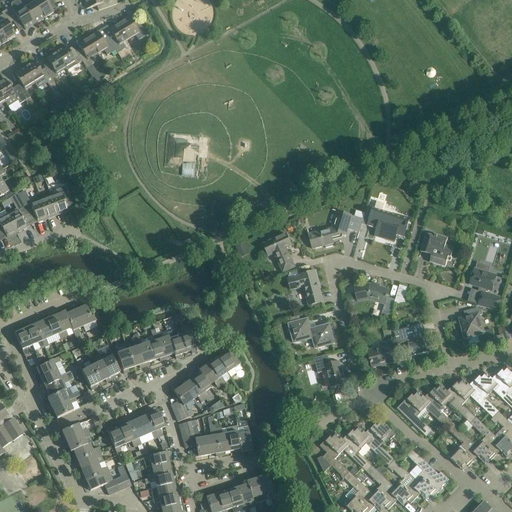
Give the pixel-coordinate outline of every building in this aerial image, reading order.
[(32,0),(34,3),(44,18),(53,12),(51,9),(55,7),(52,0),(32,0)] [(96,6),(98,11),(117,5),(115,0),(83,0),(87,9),(96,6)] [(34,24),(25,8),(20,1),(6,10),(13,21),(18,18),(25,30),(34,24)] [(25,8),(34,24),(44,18),(34,3),(25,8)] [(2,15),(0,16),(0,31),(6,42),(16,36),(8,24),(13,21),(6,10),(1,13),(2,15)] [(134,26),(129,17),(119,23),(129,39),(135,36),(138,40),(147,35),(139,23),(134,26)] [(129,39),(119,23),(109,30),(114,38),(110,41),(108,38),(115,50),(117,54),(126,48),(123,43),(129,39)] [(98,32),(87,38),(97,54),(104,50),(107,55),(111,53),(115,50),(108,38),(103,41),(98,32)] [(97,54),(87,38),(86,39),(85,37),(76,42),(83,53),(78,56),(82,62),(86,68),(94,63),(91,58),(97,54)] [(65,46),(55,52),(66,69),(67,71),(77,65),(82,62),(78,56),(74,50),(69,53),(68,50),(65,46)] [(50,65),(45,68),(54,82),(53,80),(58,77),(57,75),(66,69),(55,52),(46,58),(50,65)] [(54,82),(45,68),(40,71),(33,61),(24,67),(34,84),(37,89),(47,83),(49,86),(54,82)] [(25,89),(34,84),(24,67),(14,73),(22,86),(18,89),(25,101),(30,97),(25,89)] [(4,79),(0,81),(0,94),(5,102),(8,107),(17,101),(19,104),(25,101),(18,89),(12,92),(4,79)] [(174,158),(182,159),(183,145),(175,145),(174,158)] [(181,175),(193,175),(194,163),(181,163),(181,175)] [(28,177),(21,182),(24,187),(31,183),(28,177)] [(2,182),(0,183),(0,196),(8,191),(2,182)] [(57,194),(51,196),(58,215),(68,211),(64,199),(69,197),(68,194),(65,187),(64,187),(56,190),(57,194)] [(11,190),(4,195),(7,200),(14,195),(11,190)] [(24,192),(18,195),(23,206),(30,222),(36,219),(37,222),(48,218),(41,200),(30,204),(30,203),(29,203),(24,192)] [(17,210),(7,215),(17,232),(26,227),(25,225),(30,222),(23,206),(18,195),(12,198),(18,208),(17,209),(17,210)] [(51,196),(41,200),(48,218),(58,215),(51,196)] [(364,219),(362,224),(368,226),(377,229),(375,237),(386,240),(394,243),(397,235),(404,237),(405,234),(410,218),(394,213),(394,215),(382,211),(384,204),(377,202),(375,209),(367,207),(365,214),(364,219)] [(364,219),(337,211),(332,228),(309,234),(313,249),(327,245),(327,248),(333,246),(332,244),(333,244),(332,238),(340,236),(341,234),(346,235),(348,229),(360,233),(362,224),(364,219)] [(0,238),(6,236),(7,238),(17,232),(7,215),(0,219),(0,238)] [(286,234),(263,244),(269,256),(274,254),(283,273),(295,267),(286,248),(291,246),(286,234)] [(433,236),(426,234),(421,252),(428,254),(429,251),(433,252),(430,263),(445,267),(448,257),(451,258),(453,249),(445,247),(448,238),(434,234),(433,236)] [(247,251),(244,244),(237,247),(240,255),(247,251)] [(497,276),(480,271),(474,269),(470,284),(485,289),(484,293),(482,292),(478,305),(497,310),(500,298),(490,295),(491,291),(492,291),(497,276)] [(309,306),(323,302),(315,271),(300,275),(301,276),(288,280),(291,290),(303,287),(309,306)] [(369,284),(355,288),(358,302),(369,299),(385,304),(381,316),(390,315),(395,299),(387,297),(389,290),(380,287),(373,285),(369,284)] [(407,287),(400,285),(394,303),(406,303),(404,297),(407,287)] [(81,308),(76,310),(83,327),(98,320),(95,314),(91,316),(85,303),(80,305),(81,308)] [(483,332),(480,321),(478,315),(482,314),(480,308),(476,309),(464,312),(466,318),(461,320),(462,326),(460,326),(464,340),(478,336),(480,342),(494,338),(492,330),(483,332)] [(69,310),(65,312),(72,328),(76,337),(80,335),(77,329),(83,327),(76,310),(71,313),(69,310)] [(58,311),(54,313),(65,339),(68,337),(66,331),(72,328),(65,312),(60,314),(58,311)] [(61,340),(65,339),(54,313),(49,315),(50,318),(45,320),(52,337),(58,334),(61,340)] [(308,319),(288,324),(294,343),(312,338),(315,349),(335,344),(329,324),(311,329),(308,319)] [(39,320),(34,322),(45,347),(48,346),(46,339),(52,337),(45,320),(40,322),(39,320)] [(30,327),(25,329),(32,345),(38,343),(41,349),(45,347),(34,322),(29,324),(30,327)] [(423,324),(412,327),(394,332),(397,344),(408,341),(409,344),(408,344),(411,357),(427,352),(424,340),(423,340),(422,338),(426,337),(423,324)] [(383,328),(386,337),(391,335),(389,326),(383,328)] [(26,348),(32,345),(25,329),(20,331),(19,328),(14,331),(24,356),(29,354),(26,348)] [(190,333),(180,336),(185,353),(190,351),(191,354),(197,352),(196,349),(202,347),(196,328),(189,330),(190,333)] [(171,332),(167,333),(168,337),(169,337),(174,354),(176,359),(181,358),(180,355),(185,353),(180,336),(173,339),(171,332)] [(160,333),(156,334),(165,360),(170,358),(169,355),(174,354),(169,337),(168,337),(162,339),(160,333)] [(154,342),(148,344),(154,361),(159,359),(160,362),(165,360),(156,334),(152,335),(154,342)] [(148,362),(154,361),(148,344),(146,339),(140,341),(139,340),(136,341),(144,367),(149,365),(148,362)] [(126,347),(127,351),(133,368),(138,366),(139,369),(144,367),(136,341),(132,342),(132,345),(126,347)] [(383,346),(368,351),(372,368),(380,366),(387,364),(395,362),(396,364),(401,362),(398,351),(393,353),(390,341),(382,343),(383,346)] [(128,370),(133,368),(127,351),(121,353),(119,347),(115,348),(124,374),(129,372),(128,370)] [(221,355),(217,359),(227,373),(230,378),(236,374),(233,369),(240,364),(230,349),(226,352),(224,350),(220,353),(221,355)] [(102,354),(98,356),(111,380),(116,378),(114,375),(120,373),(112,357),(113,357),(110,350),(102,354)] [(326,371),(331,388),(346,384),(342,370),(341,371),(339,361),(330,363),(328,355),(314,359),(318,373),(326,371)] [(111,380),(98,356),(95,358),(98,364),(92,367),(100,383),(105,380),(106,383),(111,380)] [(41,378),(57,370),(54,364),(60,361),(58,357),(33,369),(36,374),(38,373),(41,378)] [(210,359),(206,362),(222,385),(225,383),(221,377),(227,373),(217,359),(212,362),(210,359)] [(203,368),(199,371),(200,373),(209,385),(214,382),(218,387),(222,385),(206,362),(202,365),(203,368)] [(100,383),(92,367),(86,370),(83,364),(79,366),(91,391),(96,388),(95,385),(100,383)] [(494,392),(511,408),(511,396),(509,394),(508,395),(506,393),(511,387),(511,370),(507,366),(503,371),(501,370),(492,379),(493,380),(499,387),(494,392)] [(43,383),(40,384),(43,389),(72,375),(70,372),(65,374),(63,368),(57,370),(41,378),(43,383)] [(471,386),(470,386),(477,393),(472,398),(480,405),(489,414),(495,408),(486,400),(485,401),(484,399),(493,390),(494,392),(499,387),(493,380),(492,379),(485,372),(480,377),(480,376),(479,376),(474,381),(475,382),(471,386)] [(194,374),(190,377),(206,400),(207,402),(210,400),(205,392),(211,388),(209,385),(200,373),(196,376),(194,374)] [(63,391),(63,392),(66,390),(63,384),(74,379),(72,375),(43,389),(45,394),(48,393),(50,397),(50,398),(63,391)] [(187,382),(183,385),(193,400),(198,396),(202,402),(206,400),(190,377),(186,380),(187,382)] [(471,386),(470,385),(462,378),(458,383),(456,382),(451,387),(452,388),(448,393),(454,399),(449,404),(471,424),(476,418),(464,406),(463,407),(461,405),(470,396),(472,398),(477,393),(470,386),(471,386)] [(427,410),(429,412),(448,430),(454,424),(441,412),(440,413),(439,412),(448,402),(449,404),(454,399),(448,393),(440,384),(435,389),(434,388),(424,398),(426,400),(432,405),(427,410)] [(176,386),(172,389),(180,401),(184,406),(185,405),(187,408),(188,408),(194,404),(194,403),(192,401),(193,400),(183,385),(178,389),(176,386)] [(50,404),(47,405),(49,410),(74,398),(79,396),(78,392),(75,386),(71,388),(66,390),(63,392),(63,391),(50,398),(50,397),(47,399),(50,404)] [(432,405),(426,400),(424,398),(417,390),(412,395),(411,394),(397,409),(426,437),(432,431),(421,420),(429,412),(427,410),(432,405)] [(87,404),(93,402),(88,391),(83,394),(87,404)] [(239,394),(235,396),(239,402),(244,401),(239,394)] [(76,402),(74,398),(49,410),(51,415),(54,413),(57,419),(73,411),(70,405),(76,402)] [(184,407),(184,406),(180,401),(171,405),(173,411),(184,407)] [(0,456),(4,453),(6,455),(2,448),(12,441),(14,443),(13,441),(24,434),(25,436),(14,418),(13,419),(10,413),(8,415),(5,410),(1,403),(2,402),(0,403),(0,402),(0,456)] [(173,411),(175,416),(187,412),(186,412),(184,406),(184,407),(173,411)] [(165,427),(158,411),(153,413),(151,410),(147,413),(157,438),(161,436),(158,430),(165,427)] [(189,417),(187,412),(175,416),(178,422),(189,417)] [(511,425),(507,421),(507,420),(499,412),(493,418),(491,420),(496,424),(498,422),(506,430),(507,429),(508,431),(499,440),(498,439),(493,444),(499,450),(508,458),(511,453),(511,425)] [(143,417),(138,419),(145,436),(151,433),(154,439),(157,438),(147,413),(142,415),(143,417)] [(96,429),(102,427),(98,417),(92,419),(96,429)] [(498,439),(480,421),(476,418),(471,424),(483,436),(484,436),(486,437),(477,446),(475,445),(470,450),(477,456),(485,464),(490,459),(491,461),(496,455),(495,454),(499,450),(493,444),(498,439)] [(139,438),(145,436),(138,419),(133,422),(131,419),(127,421),(137,446),(139,450),(143,449),(139,438)] [(371,449),(385,462),(389,466),(395,460),(382,448),(381,449),(380,447),(389,438),(390,440),(395,435),(380,420),(376,425),(375,424),(370,429),(371,430),(366,434),(367,435),(367,436),(373,441),(368,446),(371,449)] [(123,426),(118,428),(125,444),(131,442),(134,448),(137,446),(127,421),(122,423),(123,426)] [(194,421),(190,422),(192,428),(193,434),(195,440),(196,446),(197,452),(194,453),(195,458),(209,455),(206,438),(200,439),(198,432),(197,427),(196,427),(194,421)] [(190,422),(179,425),(180,431),(192,428),(190,422)] [(61,439),(63,443),(89,433),(87,429),(86,429),(84,423),(78,425),(62,432),(64,437),(61,439)] [(472,461),(477,456),(470,450),(475,445),(454,424),(448,430),(461,443),(462,442),(463,443),(454,453),(452,451),(447,456),(463,470),(467,466),(468,467),(473,462),(472,461)] [(226,428),(230,451),(236,450),(237,453),(241,452),(237,429),(237,426),(226,428)] [(344,441),(350,447),(345,452),(362,468),(366,472),(372,466),(363,457),(371,449),(368,446),(373,441),(367,436),(367,435),(366,434),(358,426),(353,431),(352,430),(347,435),(348,436),(344,441)] [(119,447),(125,444),(118,428),(113,430),(112,427),(106,430),(117,455),(121,453),(119,447)] [(237,429),(241,452),(247,451),(248,454),(253,454),(248,427),(237,429)] [(192,428),(180,431),(182,437),(193,434),(192,428)] [(221,429),(215,430),(220,456),(224,455),(224,453),(230,451),(226,428),(221,429)] [(216,457),(220,456),(215,430),(209,431),(210,437),(206,438),(209,455),(215,454),(216,457)] [(317,459),(322,474),(330,465),(344,478),(350,472),(337,460),(336,461),(335,460),(344,450),(345,452),(350,447),(344,441),(335,432),(331,437),(330,436),(320,446),(327,453),(323,458),(322,457),(317,459)] [(89,433),(63,443),(65,448),(68,447),(70,452),(73,451),(87,445),(89,444),(93,442),(90,436),(89,433)] [(193,434),(182,437),(184,443),(195,440),(193,434)] [(185,449),(196,446),(195,440),(184,443),(185,449)] [(72,457),(74,462),(100,451),(98,448),(92,450),(89,444),(87,445),(73,451),(75,456),(72,457)] [(409,453),(407,456),(411,460),(417,466),(423,471),(415,480),(416,481),(411,486),(417,492),(418,492),(420,494),(426,500),(430,495),(433,498),(443,488),(442,487),(449,480),(441,472),(439,475),(423,460),(420,457),(417,454),(413,450),(409,453)] [(100,451),(75,462),(77,467),(79,466),(82,471),(98,464),(96,458),(100,456),(102,456),(100,451)] [(144,458),(146,468),(152,467),(169,463),(167,457),(170,456),(169,452),(144,458)] [(420,494),(418,492),(417,492),(411,486),(416,481),(395,460),(389,466),(402,478),(404,479),(395,488),(393,487),(389,492),(395,498),(403,506),(408,501),(410,504),(420,494)] [(84,476),(81,477),(83,482),(108,471),(107,468),(104,461),(103,462),(98,464),(82,471),(84,476)] [(135,471),(131,462),(125,465),(129,473),(133,471),(135,471)] [(170,469),(169,463),(152,467),(153,474),(148,475),(149,479),(174,473),(173,469),(170,469)] [(117,468),(121,477),(126,475),(123,466),(117,468)] [(372,466),(366,472),(379,485),(380,484),(381,485),(372,494),(371,493),(366,498),(371,503),(374,506),(380,511),(385,508),(386,509),(391,503),(390,502),(395,498),(389,492),(393,487),(372,466)] [(108,471),(83,482),(85,487),(88,486),(90,491),(104,485),(110,482),(113,481),(110,475),(108,471)] [(275,497),(267,472),(262,474),(263,477),(257,479),(262,495),(264,501),(275,497)] [(348,499),(343,504),(351,511),(369,511),(374,506),(371,503),(366,498),(371,493),(354,477),(354,476),(350,473),(350,472),(344,478),(354,488),(346,496),(348,499)] [(149,479),(145,480),(146,484),(150,483),(151,490),(153,489),(174,484),(172,478),(175,477),(174,473),(149,479)] [(121,477),(125,488),(131,486),(126,475),(121,477)] [(120,491),(125,488),(121,477),(115,480),(120,491)] [(250,478),(245,479),(247,485),(248,485),(253,501),(254,504),(264,501),(262,495),(257,479),(251,481),(250,478)] [(114,493),(120,491),(115,480),(110,482),(114,493)] [(108,496),(114,493),(110,482),(104,485),(108,496)] [(175,490),(174,484),(153,489),(154,496),(153,496),(154,500),(179,494),(178,490),(175,490)] [(240,484),(236,485),(244,511),(256,511),(255,507),(254,504),(253,501),(248,485),(247,485),(241,487),(240,484)] [(233,489),(227,491),(232,508),(233,511),(244,511),(236,485),(232,486),(233,489)] [(220,490),(215,492),(216,495),(217,495),(222,511),(226,511),(226,510),(232,508),(227,491),(221,493),(220,490)] [(180,498),(179,494),(154,500),(155,504),(160,503),(162,509),(179,505),(177,499),(180,498)] [(222,511),(217,495),(216,495),(203,499),(205,503),(200,505),(201,511),(210,510),(210,511),(222,511)] [(485,502),(475,511),(495,511),(492,509),(485,502)]
